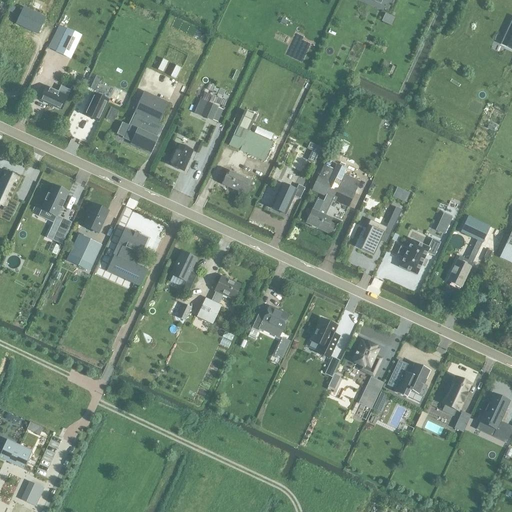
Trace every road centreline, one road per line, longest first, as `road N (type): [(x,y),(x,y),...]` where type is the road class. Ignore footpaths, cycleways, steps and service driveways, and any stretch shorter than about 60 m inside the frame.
road 1 (unclassified): [(511,364),(180,210)]
road 2 (track): [(95,401),(280,487),(297,511)]
road 3 (unclassified): [(180,210),(0,126)]
road 4 (unclassified): [(99,388),(180,210)]
road 5 (unknown): [(136,189),(172,112),(146,87)]
